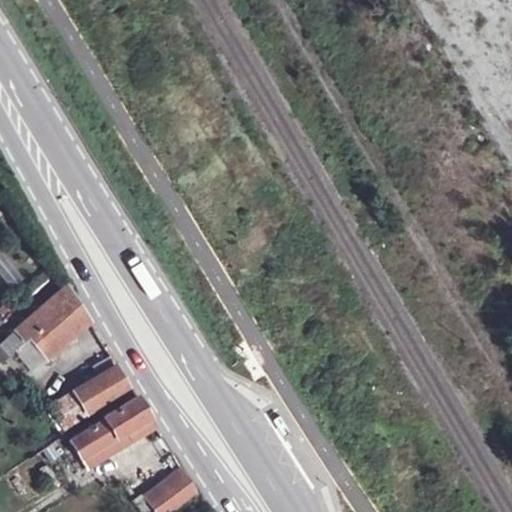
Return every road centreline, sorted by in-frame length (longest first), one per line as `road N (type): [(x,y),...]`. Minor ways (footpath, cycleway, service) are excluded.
road 1 (primary): [(289,511),(0,71)]
road 2 (primary): [(0,102),(47,207),(239,511)]
